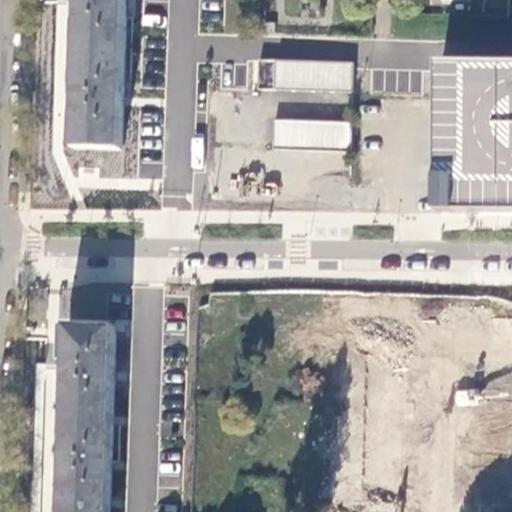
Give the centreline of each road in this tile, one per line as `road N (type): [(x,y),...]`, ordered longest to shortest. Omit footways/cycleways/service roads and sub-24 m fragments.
road 1 (residential): [(511,257),(0,245)]
road 2 (residential): [(7,0),(0,220)]
road 3 (unknown): [(343,109),(180,103)]
